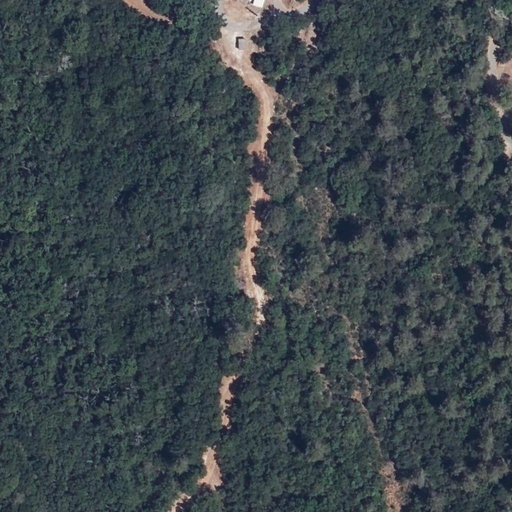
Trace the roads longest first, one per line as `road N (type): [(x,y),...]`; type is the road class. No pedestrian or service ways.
road 1 (track): [(167,511),(207,477),(260,304),(250,225),(262,104),(232,50),(221,0)]
road 2 (track): [(489,0),(491,84),(511,148)]
